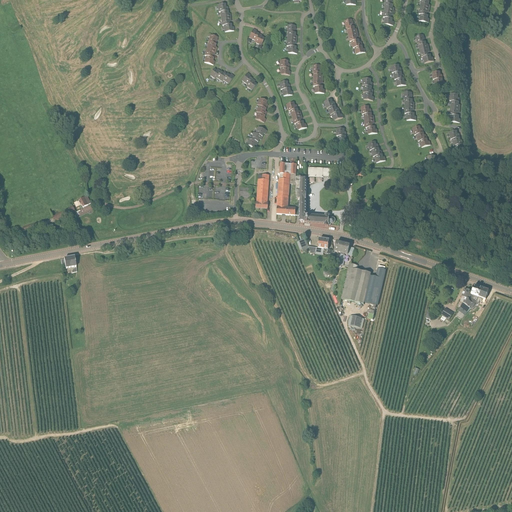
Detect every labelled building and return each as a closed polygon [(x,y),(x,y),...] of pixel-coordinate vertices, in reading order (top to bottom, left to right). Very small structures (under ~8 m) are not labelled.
[(420,8),(429,10),(430,6),(429,5),(429,3),(421,1),(420,8)] [(218,13),(220,13),(228,12),(228,8),(228,7),(226,7),(225,4),(217,5),(218,13)] [(393,5),(392,5),(385,4),(384,11),(394,13),(394,10),(394,8),(393,8),(393,5)] [(220,13),(221,20),(231,19),(230,15),(230,14),(229,14),(228,12),(220,13)] [(428,16),(427,15),(420,15),(419,21),(429,23),(429,20),(429,19),(428,19),(428,16)] [(346,29),(354,27),(353,23),(352,20),(351,20),(350,18),(345,19),(346,21),(344,22),(346,29)] [(393,19),(391,18),(385,18),(384,25),(393,26),(394,23),(394,22),(392,22),(393,19)] [(354,27),(346,29),(348,36),(358,33),(357,30),(357,29),(355,30),(354,27)] [(249,39),(255,41),(258,34),(256,33),(257,31),(256,31),(253,29),(249,39)] [(349,42),(351,42),(357,40),(357,37),(358,37),(358,36),(358,33),(348,36),(349,42)] [(258,34),(255,41),(254,43),(261,46),(264,39),(262,38),(262,36),(261,35),(258,34)] [(207,42),(208,43),(216,45),(216,42),(217,40),(218,38),(210,35),(207,42)] [(417,45),(418,44),(425,42),(424,38),(423,35),(415,37),(417,45)] [(353,49),(354,48),(362,46),(362,44),(361,42),(360,43),(359,40),(357,40),(351,42),(353,49)] [(426,42),(425,42),(418,44),(419,51),(429,49),(428,45),(426,45),(426,42)] [(208,43),(206,49),(216,52),(217,49),(217,48),(215,47),(216,45),(208,43)] [(362,46),(354,48),(356,55),(365,53),(365,50),(365,49),(363,49),(362,46)] [(204,56),(206,57),(214,59),(214,58),(212,57),(213,55),(215,56),(215,55),(216,52),(206,49),(204,56)] [(421,58),(423,57),(429,55),(428,53),(430,52),(430,51),(429,49),(419,51),(421,58)] [(431,55),(429,55),(423,57),(424,64),(434,62),(433,58),(431,58),(431,55)] [(214,59),(206,57),(204,63),(213,66),(214,63),(215,62),(213,61),(214,59)] [(279,68),(281,68),(289,69),(289,66),(289,65),(288,64),(288,61),(280,60),(279,68)] [(312,73),(313,73),(321,73),(321,68),(321,66),(320,66),(320,64),(314,64),(314,66),(313,66),(312,73)] [(392,73),(393,73),(402,72),(401,69),(401,68),(399,68),(399,65),(391,66),(392,73)] [(215,80),(216,78),(221,71),(218,70),(217,69),(216,71),(214,69),(209,76),(215,80)] [(222,83),(223,81),(228,74),(225,72),(224,72),(223,73),(221,71),(216,78),(222,83)] [(241,81),(247,85),(252,78),(250,77),(251,76),(250,75),(247,73),(241,81)] [(228,74),(223,81),(228,85),(234,77),(232,75),(231,74),(230,76),(228,74)] [(252,78),(247,85),(246,87),(249,89),(252,91),(257,84),(254,83),(255,81),(254,81),(252,78)] [(364,86),(372,87),(372,84),(372,83),(371,83),(371,80),(363,78),(362,86),(364,86)] [(280,90),(282,90),(290,89),(290,86),(289,85),(288,85),(287,82),(279,83),(280,90)] [(363,93),(364,93),(372,95),(373,91),(371,90),(372,87),(364,86),(363,93)] [(404,100),(412,100),(412,96),(412,93),(411,93),(411,91),(405,91),(405,93),(404,93),(404,100)] [(372,95),(364,93),(363,100),(373,102),(374,99),(374,98),(372,97),(372,95)] [(449,101),(451,101),(459,102),(459,99),(459,98),(458,98),(458,95),(450,94),(449,101)] [(266,105),(267,102),(260,99),(257,105),(258,106),(266,109),(267,106),(268,105),(266,105)] [(326,109),(328,109),(336,106),(334,103),(334,102),(332,103),(331,100),(324,102),(326,109)] [(459,102),(451,101),(450,109),(460,110),(460,106),(459,105),(459,102)] [(288,112),(290,112),(298,109),(297,106),(297,105),(295,106),(294,103),(286,105),(288,112)] [(266,109),(258,106),(256,112),(257,113),(265,116),(266,113),(266,112),(265,112),(266,109)] [(330,115),(332,115),(339,112),(339,110),(338,108),(336,109),(336,106),(328,109),(330,115)] [(362,115),(363,115),(372,114),(371,111),(371,110),(369,110),(369,107),(361,108),(362,115)] [(292,119),(302,116),(301,113),(300,111),(299,112),(298,109),(290,112),(292,119)] [(339,112),(332,115),(334,121),(343,118),(342,114),(340,115),(340,113),(339,112)] [(265,116),(257,113),(255,119),(264,123),(265,120),(266,119),(264,119),(265,116)] [(364,122),(374,121),(374,117),(374,116),(372,116),(372,114),(363,115),(364,122)] [(294,125),(296,124),(301,122),(301,120),(302,119),(302,118),(302,116),(292,119),(294,125)] [(303,122),(301,122),(296,124),(298,131),(307,128),(306,125),(306,124),(304,125),(303,122)] [(266,134),(267,131),(258,127),(255,134),(263,137),(264,134),(265,135),(266,134)] [(375,127),(373,127),(367,128),(368,135),(378,134),(377,131),(377,130),(375,130),(375,127)] [(414,136),(416,135),(423,133),(423,130),(422,129),(421,130),(420,127),(412,129),(414,136)] [(450,140),(452,140),(460,138),(459,135),(459,134),(457,134),(457,131),(449,133),(450,140)] [(263,137),(255,134),(253,133),(250,139),(258,142),(259,140),(261,141),(261,140),(263,137)] [(418,142),(419,142),(427,139),(426,136),(426,135),(424,136),(423,133),(416,135),(418,142)] [(258,142),(250,139),(249,138),(246,145),(253,149),(255,146),(256,146),(257,146),(258,142)] [(453,146),(455,146),(463,145),(463,142),(462,141),(460,141),(460,138),(452,140),(453,146)] [(427,139),(419,142),(421,148),(431,145),(430,142),(429,141),(428,142),(427,139)] [(371,151),(379,149),(378,145),(376,145),(375,142),(367,144),(369,151),(371,151)] [(463,145),(455,146),(456,153),(466,151),(465,147),(463,147),(463,146),(463,145)] [(373,157),(374,157),(382,155),(382,152),(381,151),(380,151),(379,149),(371,151),(373,157)] [(382,155),(374,157),(376,164),(386,161),(385,157),(383,158),(382,155)] [(277,215),(286,215),(295,216),(300,216),(300,206),(296,206),(295,209),(288,208),(290,184),(295,185),(296,179),(296,175),(297,165),(292,165),(285,164),(280,164),(279,174),(280,174),(279,179),(277,208),(277,215)] [(333,169),(308,169),(308,178),(323,178),(333,178),(333,169)] [(258,175),(256,196),(268,197),(269,176),(258,175)] [(297,195),(306,195),(306,193),(306,179),(300,179),(296,179),(295,185),(296,185),(296,195),(297,195)] [(251,198),(251,188),(239,188),(239,198),(251,198)] [(300,206),(300,216),(299,223),(305,223),(310,224),(324,224),(324,226),(329,227),(329,226),(330,226),(331,225),(331,224),(332,224),(333,224),(334,224),(334,223),(335,223),(335,222),(335,221),(335,220),(335,219),(334,219),(334,218),(333,218),(332,218),(332,217),(331,216),(329,216),(329,215),(325,215),(325,217),(306,216),(306,204),(306,195),(297,195),(297,201),(300,201),(299,206),(296,206),(300,206)] [(91,204),(86,196),(79,200),(83,208),(91,204)] [(267,197),(257,196),(256,203),(255,203),(255,209),(267,210),(267,204),(267,197)] [(73,207),(53,217),(55,222),(75,212),(73,207)] [(43,222),(22,229),(24,234),(45,226),(43,222)] [(310,253),(315,254),(316,248),(308,247),(305,239),(299,242),(303,253),(310,250),(310,252),(310,253)] [(318,244),(318,248),(323,249),(323,254),(330,254),(332,261),(335,260),(335,259),(333,253),(332,250),(328,250),(329,246),(329,241),(319,239),(318,244)] [(334,252),(333,253),(335,259),(336,259),(337,259),(335,253),(336,253),(341,254),(343,244),(337,242),(335,247),(334,252)] [(340,259),(338,266),(343,267),(345,257),(345,256),(345,255),(348,255),(352,256),(353,254),(354,249),(349,248),(350,245),(343,244),(341,254),(341,256),(340,256),(340,259)] [(64,260),(61,260),(62,265),(65,265),(66,269),(76,267),(74,257),(64,259),(64,260)] [(350,264),(342,298),(378,306),(386,271),(378,269),(376,278),(370,277),(371,274),(356,270),(357,266),(350,264)] [(479,298),(482,289),(474,286),(472,292),(469,301),(474,304),(479,298)] [(463,303),(460,307),(467,313),(470,309),(471,308),(474,304),(469,301),(472,292),(464,289),(463,294),(462,297),(465,298),(463,303)] [(474,304),(471,308),(473,310),(473,309),(474,309),(478,304),(480,302),(482,302),(483,299),(486,300),(487,296),(489,291),(482,289),(479,298),(474,304)] [(445,308),(441,316),(442,316),(445,318),(449,311),(445,308)] [(430,320),(433,312),(428,309),(425,318),(430,320)] [(362,329),(364,319),(350,316),(348,326),(362,329)]
